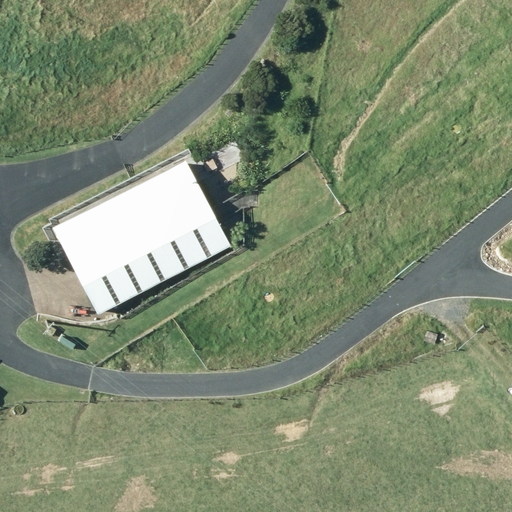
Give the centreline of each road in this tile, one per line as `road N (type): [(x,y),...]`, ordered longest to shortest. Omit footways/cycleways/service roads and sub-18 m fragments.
road 1 (unclassified): [(275,0),(235,64),(150,139),(87,171),(0,193)]
road 2 (track): [(435,269),(447,317),(511,383)]
